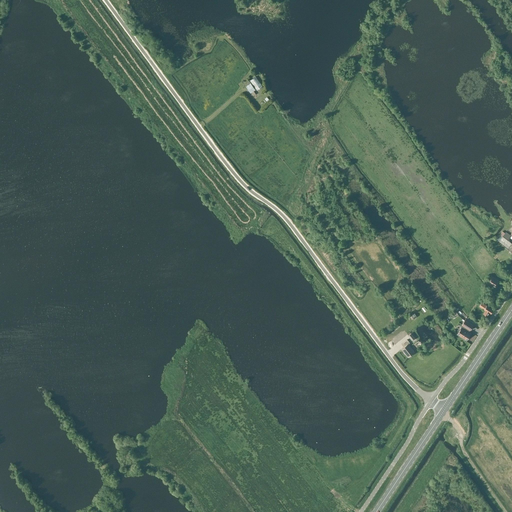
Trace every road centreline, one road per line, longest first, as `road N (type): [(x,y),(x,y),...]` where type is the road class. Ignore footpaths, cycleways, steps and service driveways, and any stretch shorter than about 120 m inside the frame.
road 1 (unclassified): [(430,401),(284,217),(235,176),(105,0)]
road 2 (unclassified): [(430,401),(511,288)]
road 3 (unclassified): [(360,511),(430,401)]
